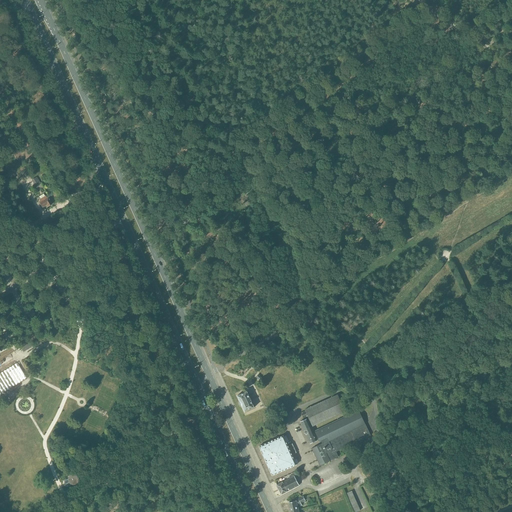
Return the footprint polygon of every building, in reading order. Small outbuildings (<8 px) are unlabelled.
[(41,184),(37,177),(31,180),(36,187),(41,184)] [(48,207),(52,204),(49,198),(47,198),(46,196),(40,200),(41,202),(40,203),(43,207),(47,205),(48,207)] [(29,343),(21,348),(23,352),(32,347),(29,343)] [(0,395),(27,378),(18,363),(0,374),(0,395)] [(237,396),(240,401),(240,402),(240,403),(240,404),(240,405),(241,405),(241,406),(242,406),(242,407),(245,412),(255,407),(247,391),(237,396)] [(313,426),(345,412),(338,395),(306,409),(306,410),(302,412),(304,418),(308,417),(309,420),(310,419),(313,426)] [(372,440),(371,436),(358,410),(315,431),(317,436),(320,440),(321,440),(322,443),(312,448),(320,465),(338,456),(335,451),(356,441),(359,446),(372,440)] [(316,441),(314,436),(307,419),(301,422),(310,444),(316,441)] [(283,435),(281,436),(259,446),(272,475),(296,464),(291,455),(296,452),(292,443),(287,445),(283,435)] [(283,482),(276,485),(279,489),(281,494),(287,491),(287,490),(298,485),(296,481),(293,474),(289,476),(290,478),(283,481),(283,482)] [(74,475),(71,475),(69,475),(68,478),(67,480),(64,481),(64,484),(65,485),(68,487),(71,485),(74,485),(77,483),(78,481),(78,478),(76,476),(74,475)] [(289,503),(290,511),(293,511),(297,511),(297,510),(298,510),(298,507),(302,506),(301,503),(305,500),(303,496),(298,499),(299,500),(289,503)]
